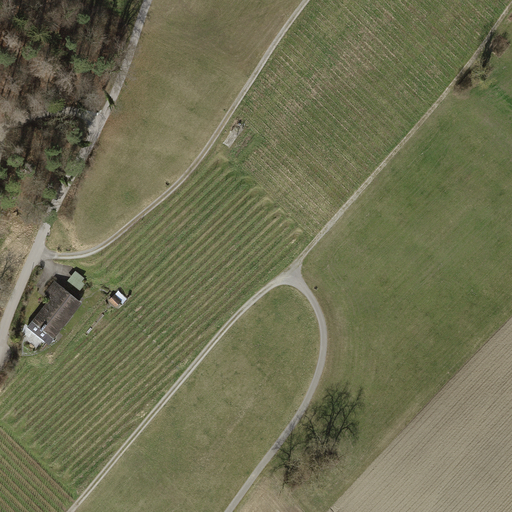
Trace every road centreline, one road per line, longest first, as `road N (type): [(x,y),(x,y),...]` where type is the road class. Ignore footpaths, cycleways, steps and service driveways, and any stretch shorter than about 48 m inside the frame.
road 1 (track): [(35,252),(95,250),(175,190),(308,0)]
road 2 (track): [(291,276),(511,4)]
road 3 (track): [(70,511),(216,339),(269,286),(291,276)]
road 4 (track): [(228,511),(289,429),(318,369),(320,320),(291,276)]
road 5 (track): [(100,124),(35,252)]
road 6 (track): [(149,0),(100,124)]
